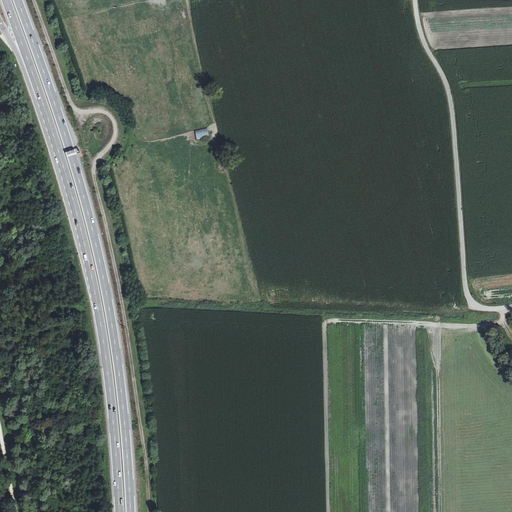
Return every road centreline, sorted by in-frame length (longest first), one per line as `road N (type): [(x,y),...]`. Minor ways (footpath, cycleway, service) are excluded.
road 1 (trunk): [(5,0),(84,245),(107,373),(118,511)]
road 2 (trunk): [(130,511),(103,275),(18,0)]
road 3 (unclassified): [(416,0),(419,27),(452,101),(465,285),(479,307),(511,306)]
road 4 (track): [(148,511),(120,288),(93,172)]
road 5 (track): [(186,0),(214,129)]
